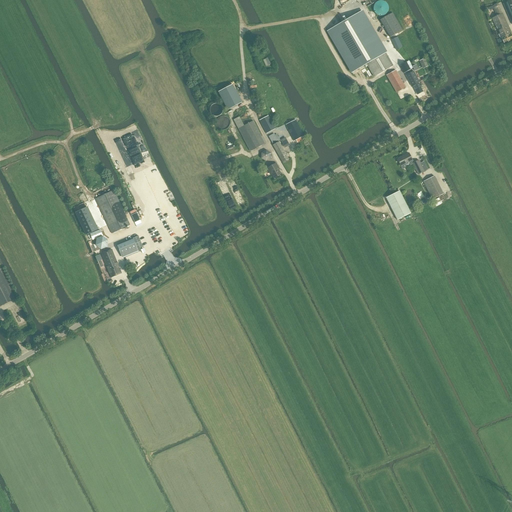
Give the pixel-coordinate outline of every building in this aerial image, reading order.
[(511,2),(511,0),(510,0),(503,0),(502,1),(511,23),(511,2)] [(388,5),(388,4),(387,3),(385,2),(384,1),(383,1),(381,1),(380,1),(378,1),(377,2),(376,3),(375,4),(374,5),(374,7),(374,8),(374,10),(374,11),(375,12),(376,14),(377,14),(378,15),(380,16),(381,16),(383,16),(384,15),(386,14),(387,14),(388,13),(388,11),(389,10),(389,8),(389,7),(388,5)] [(511,34),(502,14),(500,8),(500,5),(497,3),(494,5),(494,8),(495,10),(498,16),(493,19),(500,34),(499,35),(500,39),(501,39),(511,34)] [(328,31),(352,72),(367,64),(385,53),(386,53),(362,11),(328,31)] [(390,37),(402,30),(392,13),(380,20),(390,37)] [(500,39),(498,40),(499,43),(503,41),(505,44),(511,40),(511,34),(501,39),(500,39)] [(396,50),(402,47),(398,37),(392,40),(396,50)] [(393,66),(385,53),(367,64),(374,76),(393,66)] [(404,74),(410,70),(406,62),(400,66),(404,74)] [(395,70),(387,75),(397,93),(406,87),(395,70)] [(418,82),(419,82),(414,71),(406,75),(412,86),(413,85),(417,95),(423,92),(418,82)] [(218,92),(227,110),(242,103),(233,85),(218,92)] [(220,109),(220,108),(220,106),(219,105),(219,104),(218,103),(216,103),(215,102),(214,102),(212,103),(211,103),(210,104),(209,105),(208,106),(208,107),(208,109),(208,110),(209,111),(209,112),(210,113),(211,114),(213,115),(214,115),(215,115),(217,114),(218,114),(219,113),(220,112),(220,110),(220,109)] [(229,124),(229,122),(229,121),(228,120),(228,119),(227,118),(226,117),(225,117),(224,116),(223,116),(221,116),(220,117),(219,117),(218,118),(218,119),(217,120),(217,121),(217,123),(217,124),(217,125),(218,126),(219,127),(220,128),(221,128),(222,128),(224,128),(225,128),(226,127),(227,127),(228,126),(228,125),(229,124)] [(267,133),(275,129),(268,116),(260,120),(267,133)] [(253,121),(244,125),(239,117),(234,119),(250,151),(265,143),(253,121)] [(294,141),(304,136),(296,119),(286,125),(294,141)] [(274,134),(268,137),(273,145),(274,145),(278,143),(279,142),(280,141),(279,138),(277,134),(275,135),(274,134)] [(274,145),(273,145),(278,153),(283,162),(289,159),(283,150),(279,142),(278,143),(274,145)] [(413,164),(411,161),(412,160),(409,153),(397,159),(401,166),(403,169),(413,164)] [(418,174),(424,171),(419,160),(413,163),(418,174)] [(278,168),(279,167),(276,163),(267,168),(270,172),(271,172),(274,178),(277,176),(278,176),(280,176),(280,175),(281,174),(278,168)] [(432,199),(443,194),(434,176),(423,181),(432,199)] [(130,225),(128,220),(114,190),(96,198),(112,233),(130,225)] [(397,220),(410,213),(399,191),(386,197),(397,220)] [(87,207),(75,213),(86,235),(97,230),(87,207)] [(140,220),(137,213),(131,215),(134,222),(140,220)] [(91,241),(88,242),(90,248),(92,253),(93,252),(99,250),(101,249),(106,247),(107,241),(103,237),(97,239),(96,240),(92,241),(92,242),(91,241)] [(133,241),(118,247),(122,258),(138,251),(133,241)] [(111,250),(101,254),(111,278),(121,274),(111,250)] [(0,305),(0,306),(15,299),(0,269),(0,305)]
